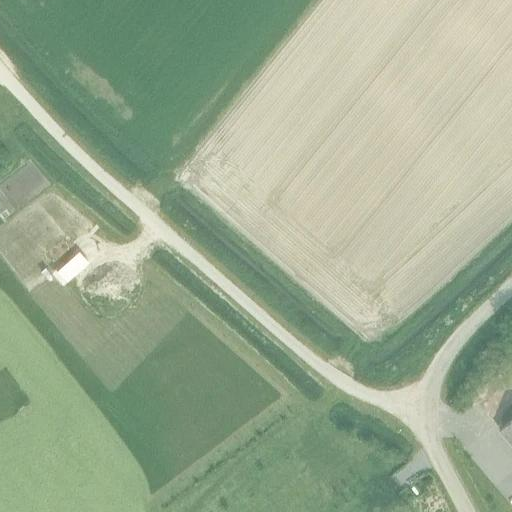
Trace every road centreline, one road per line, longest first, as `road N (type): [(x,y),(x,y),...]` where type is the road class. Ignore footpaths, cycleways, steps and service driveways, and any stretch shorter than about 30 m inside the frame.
road 1 (unclassified): [(424,420),(340,380),(306,353),(130,202),(0,71)]
road 2 (unclassified): [(424,420),(433,377),(463,330),(511,285)]
